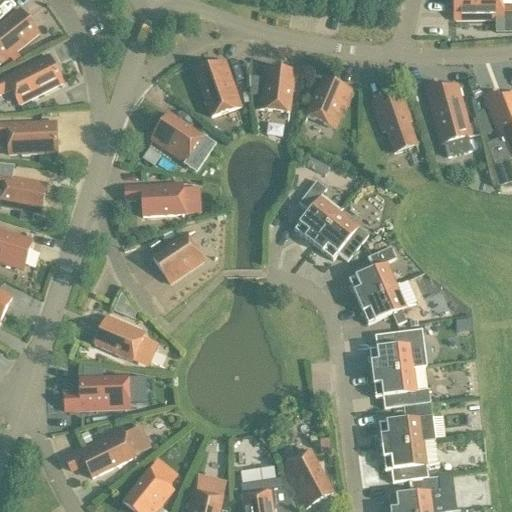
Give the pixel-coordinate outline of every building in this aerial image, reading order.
[(511,34),(511,7),(502,8),(501,0),(453,0),(454,22),(495,22),(495,35),(511,34)] [(0,64),(0,65),(9,58),(15,65),(22,60),(16,53),(38,36),(19,11),(0,26),(0,64)] [(19,107),(62,85),(48,57),(0,81),(0,96),(11,91),(19,107)] [(211,119),(240,109),(224,63),(195,74),(211,119)] [(289,114),(294,74),(263,70),(258,111),(289,114)] [(334,130),(351,93),(322,80),(306,118),(334,130)] [(440,146),(471,138),(457,87),(437,92),(435,84),(424,87),(440,146)] [(511,160),(511,159),(511,96),(498,102),(495,94),(483,99),(500,141),(504,139),(511,160)] [(394,156),(416,148),(408,125),(412,124),(404,100),(385,107),(382,99),(371,103),(382,134),(386,133),(394,156)] [(484,139),(494,136),(482,113),(476,114),(484,139)] [(184,165),(202,139),(168,116),(150,141),(184,165)] [(8,157),(56,154),(55,123),(0,125),(0,139),(8,139),(8,157)] [(149,151),(142,161),(153,168),(160,158),(149,151)] [(53,165),(52,157),(38,157),(38,164),(53,165)] [(0,208),(40,216),(46,186),(0,176),(0,190),(3,191),(0,206),(0,208)] [(315,248),(341,215),(322,200),(328,192),(318,184),(300,208),(309,216),(296,233),(315,248)] [(142,219),(183,217),(182,186),(125,189),(125,203),(136,202),(135,196),(141,196),(142,219)] [(349,265),(370,238),(341,215),(315,248),(335,264),(339,258),(349,265)] [(0,264),(23,272),(32,242),(0,232),(0,264)] [(169,286),(203,263),(186,237),(152,260),(169,286)] [(157,240),(148,246),(153,254),(162,248),(157,240)] [(374,272),(352,281),(349,282),(359,305),(398,288),(388,266),(398,262),(393,250),(369,260),(374,272)] [(398,288),(359,305),(369,328),(393,317),(398,328),(408,324),(403,313),(408,311),(398,288)] [(0,321),(11,299),(0,293),(0,321)] [(135,314),(121,295),(114,311),(114,312),(133,319),(135,314)] [(131,363),(144,335),(106,318),(94,347),(131,363)] [(397,348),(370,352),(374,377),(415,371),(412,346),(407,347),(405,335),(395,336),(397,348)] [(384,411),(404,409),(405,410),(415,408),(415,407),(438,404),(438,400),(429,401),(428,392),(418,393),(415,371),(374,377),(377,401),(382,400),(384,411)] [(64,399),(64,413),(129,411),(127,380),(79,381),(80,403),(75,404),(75,399),(64,399)] [(383,449),(425,444),(422,420),(416,421),(415,408),(405,410),(406,422),(380,425),(383,449)] [(84,465),(92,481),(135,459),(121,431),(64,460),(70,472),(84,465)] [(410,484),(430,481),(428,469),(440,467),(437,442),(425,444),(383,449),(386,475),(392,474),(394,486),(410,484)] [(305,510),(332,496),(310,453),(282,468),(305,510)] [(156,511),(172,492),(148,473),(123,505),(131,511),(156,511)] [(391,511),(433,511),(431,490),(441,489),(440,480),(430,481),(410,484),(412,496),(390,499),(391,511)] [(219,511),(222,501),(192,494),(187,511),(219,511)] [(244,511),(275,511),(273,494),(242,499),(244,511)]
